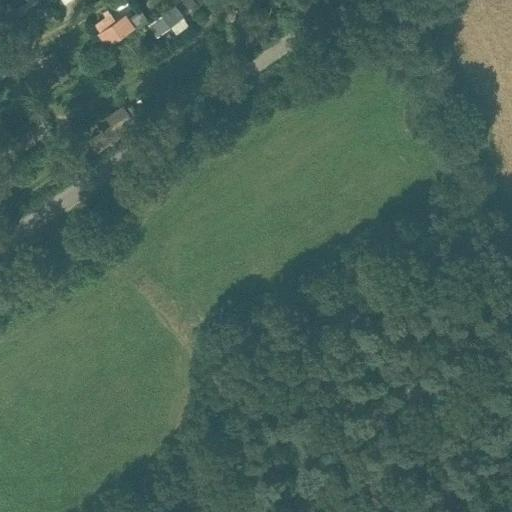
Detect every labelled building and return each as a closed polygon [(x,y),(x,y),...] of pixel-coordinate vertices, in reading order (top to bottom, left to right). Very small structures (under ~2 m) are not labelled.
[(197,5),(193,0),(183,0),(182,1),(189,11),(197,5)] [(265,42),(257,0),(240,0),(244,22),(237,23),(240,39),(247,38),(248,45),(265,42)] [(151,24),(159,35),(185,16),(177,5),(151,24)] [(128,18),(135,27),(146,20),(139,10),(128,18)] [(107,46),(135,27),(128,18),(125,14),(98,33),(107,46)] [(38,55),(53,81),(66,74),(52,48),(38,55)] [(37,114),(2,135),(12,151),(46,130),(37,114)] [(89,140),(98,153),(137,127),(129,114),(89,140)] [(93,160),(99,156),(96,151),(90,155),(93,160)]
